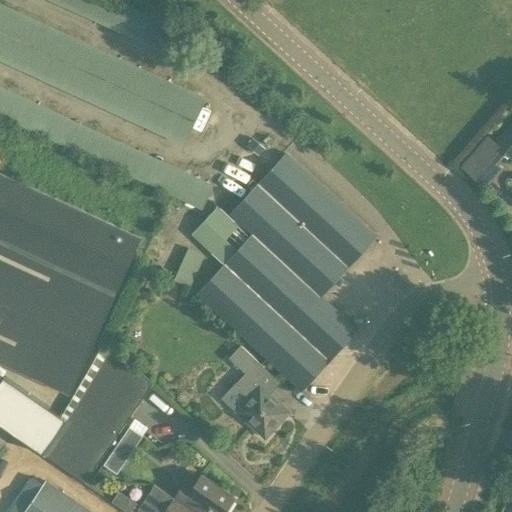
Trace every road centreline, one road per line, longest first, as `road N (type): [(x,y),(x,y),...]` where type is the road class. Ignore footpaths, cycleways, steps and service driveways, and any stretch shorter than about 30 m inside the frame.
road 1 (tertiary): [(497,285),(474,224),(445,189),(236,0)]
road 2 (residential): [(266,511),(386,333),(426,303),(497,285)]
road 3 (tertiary): [(451,511),(493,364),(497,285)]
